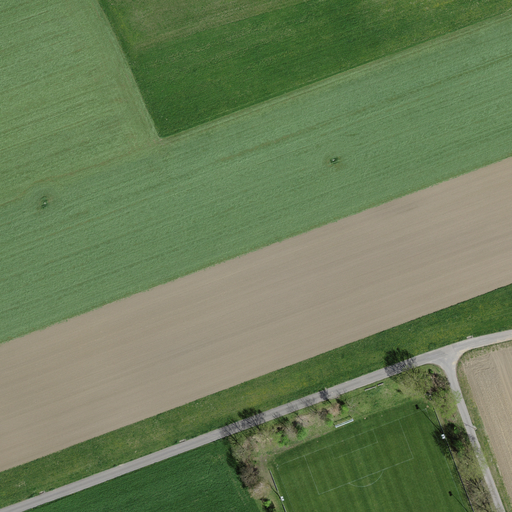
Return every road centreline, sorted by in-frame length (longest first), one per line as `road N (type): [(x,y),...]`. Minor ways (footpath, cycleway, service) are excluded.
road 1 (residential): [(8,511),(442,352),(511,334)]
road 2 (track): [(442,352),(500,511)]
